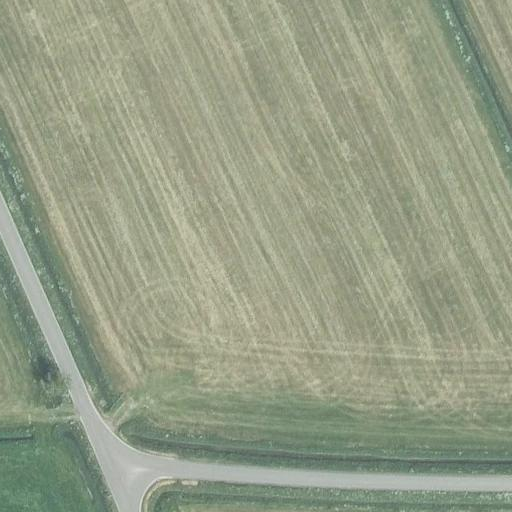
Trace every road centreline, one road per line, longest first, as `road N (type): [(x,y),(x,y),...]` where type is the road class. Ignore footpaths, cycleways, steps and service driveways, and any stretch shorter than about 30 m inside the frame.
road 1 (unclassified): [(511,479),(112,470)]
road 2 (unclassified): [(112,470),(0,214)]
